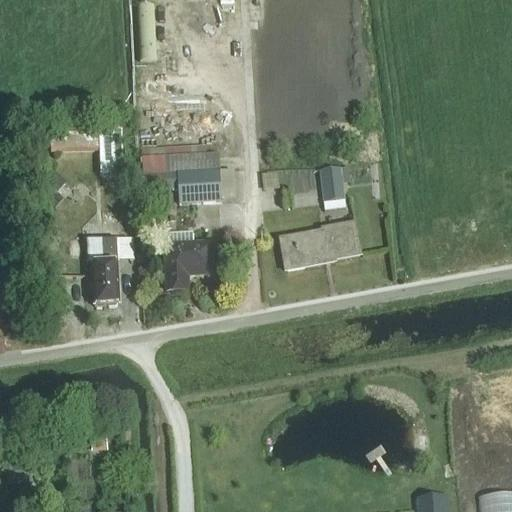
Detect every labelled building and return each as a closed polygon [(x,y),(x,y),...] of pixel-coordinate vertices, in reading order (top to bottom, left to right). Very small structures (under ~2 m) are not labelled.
[(99,132),(99,129),(50,131),(51,156),(100,154),(99,132)] [(122,131),(99,132),(100,154),(100,178),(124,178),(122,131)] [(222,205),(219,157),(142,162),(144,184),(141,185),(141,188),(144,188),(144,194),(178,192),(179,207),(222,205)] [(49,169),(40,180),(57,196),(67,185),(49,169)] [(340,171),(320,174),(325,206),(345,203),(340,171)] [(43,200),(55,211),(63,202),(52,191),(43,200)] [(158,198),(160,212),(173,211),(172,197),(158,198)] [(360,258),(355,228),(324,233),(324,235),(281,243),(287,273),(321,267),(321,265),(360,258)] [(120,308),(117,241),(102,242),(103,266),(92,267),(94,309),(120,308)] [(166,249),(168,295),(188,294),(187,278),(213,276),(212,247),(166,249)] [(8,489),(32,487),(31,463),(7,464),(8,489)] [(449,511),(449,503),(416,505),(416,511),(449,511)]
